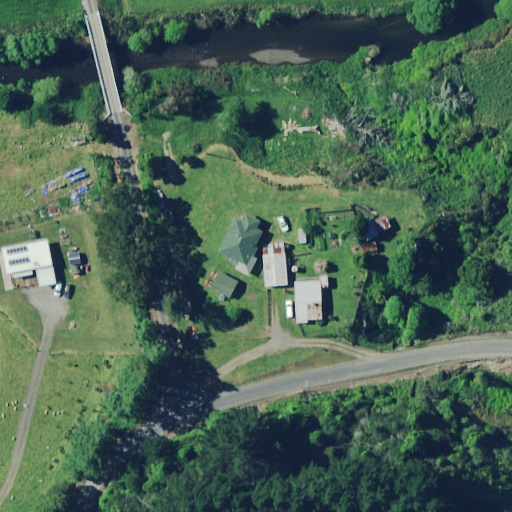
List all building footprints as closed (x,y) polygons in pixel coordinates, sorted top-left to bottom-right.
[(348,194),(334,193),(333,211),(347,211),(348,194)] [(170,208),(157,211),(160,225),(172,222),(170,208)] [(238,222),(232,219),(215,251),(228,258),(226,262),(232,265),(231,268),(246,276),(257,257),(251,253),(262,233),(253,228),(258,219),(243,212),(238,222)] [(378,234),(370,217),(356,223),(363,240),(378,234)] [(285,284),(283,247),(260,249),(262,285),(285,284)] [(236,281),(216,271),(206,288),(226,299),(236,281)] [(182,275),(173,277),(181,314),(191,312),(182,275)] [(316,281),(292,281),(292,323),(306,323),(306,319),(319,319),(319,287),(327,287),(327,275),(316,275),(316,281)]
